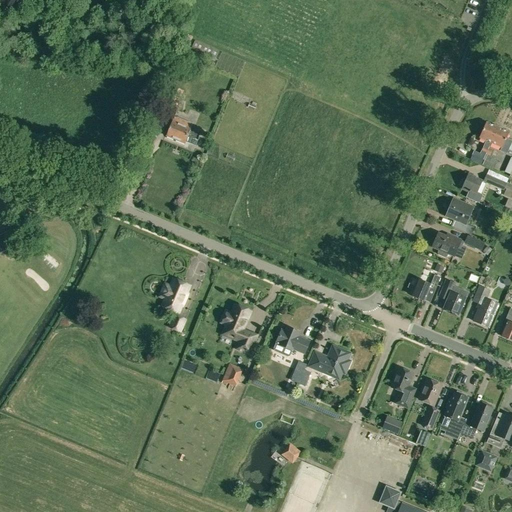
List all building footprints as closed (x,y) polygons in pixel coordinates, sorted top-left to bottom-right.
[(168,103),(177,107),(184,91),(174,87),(168,103)] [(167,136),(185,143),(186,142),(196,146),(198,141),(201,132),(193,130),(191,129),(192,125),(174,118),(167,136)] [(481,152),(486,154),(489,147),(491,142),(498,127),(487,122),(480,138),(486,140),(481,152)] [(498,127),(491,142),(502,147),(509,132),(498,127)] [(484,158),(479,156),(473,154),(470,160),(481,164),(484,158)] [(486,155),(482,164),(493,169),(498,160),(486,155)] [(462,180),(460,185),(461,186),(463,187),(462,189),(471,193),(471,191),(476,193),(482,180),(468,174),(466,180),(464,179),(462,180)] [(484,181),(504,190),(505,188),(507,183),(487,174),(484,181)] [(453,199),(446,216),(458,221),(455,228),(471,235),(474,228),(465,224),(472,209),(472,207),(453,199)] [(0,235),(0,253),(0,254),(15,245),(7,231),(0,235)] [(438,234),(433,247),(439,250),(438,252),(439,255),(445,257),(447,256),(448,254),(454,256),(461,240),(453,237),(451,239),(438,234)] [(467,236),(464,243),(482,251),(485,243),(467,236)] [(487,246),(483,252),(487,255),(492,250),(487,246)] [(437,264),(434,271),(441,274),(444,267),(437,264)] [(432,298),(440,278),(434,275),(430,285),(419,280),(412,296),(424,300),(426,296),(432,298)] [(161,305),(177,312),(180,306),(182,307),(185,299),(183,298),(188,286),(172,279),(169,286),(166,285),(163,285),(159,294),(160,297),(164,298),(161,305)] [(443,308),(459,315),(466,298),(451,293),(454,284),(446,280),(441,293),(448,296),(443,308)] [(474,321),(488,328),(498,304),(486,299),(490,291),(479,286),(473,301),(481,304),(474,321)] [(226,311),(224,312),(220,320),(221,323),(225,324),(223,331),(240,338),(235,348),(248,354),(256,335),(242,329),(244,324),(243,323),(245,318),(246,318),(249,312),(234,305),(230,313),(226,311)] [(501,336),(511,340),(511,309),(510,309),(505,321),(507,322),(501,336)] [(168,327),(179,332),(185,319),(174,314),(168,327)] [(291,350),(292,348),(303,353),(308,342),(296,337),(298,332),(286,327),(284,331),(280,330),(276,341),(280,343),(279,344),(291,350)] [(166,353),(175,345),(163,332),(154,340),(166,353)] [(323,372),(324,369),(337,375),(339,370),(343,370),(346,362),(344,360),(347,352),(333,346),(328,358),(315,353),(309,366),(323,372)] [(295,365),(301,369),(305,363),(299,359),(295,365)] [(229,364),(223,381),(236,386),(242,369),(229,364)] [(395,403),(408,408),(416,389),(408,386),(413,373),(399,367),(391,387),(400,391),(395,403)] [(419,399),(434,405),(442,385),(441,385),(427,379),(419,399)] [(446,407),(448,408),(441,426),(460,433),(465,421),(459,418),(467,398),(465,397),(466,395),(457,391),(456,393),(454,393),(451,400),(449,399),(446,407)] [(465,421),(460,433),(472,439),(476,429),(483,431),(486,424),(488,425),(491,417),(489,416),(492,408),(490,407),(491,405),(482,401),(481,404),(479,403),(471,423),(465,421)] [(430,407),(422,425),(431,429),(439,411),(430,407)] [(487,442),(500,447),(504,438),(511,441),(511,439),(511,416),(506,414),(501,427),(494,425),(487,442)] [(387,417),(382,429),(397,435),(402,423),(387,417)] [(416,440),(429,445),(434,433),(422,427),(416,440)] [(282,455),(293,463),(300,452),(289,444),(282,455)] [(476,465),(491,471),(496,457),(482,451),(476,465)] [(386,487),(380,503),(389,507),(387,511),(423,511),(397,501),(401,492),(386,487)] [(431,492),(426,490),(423,496),(429,498),(431,492)]
